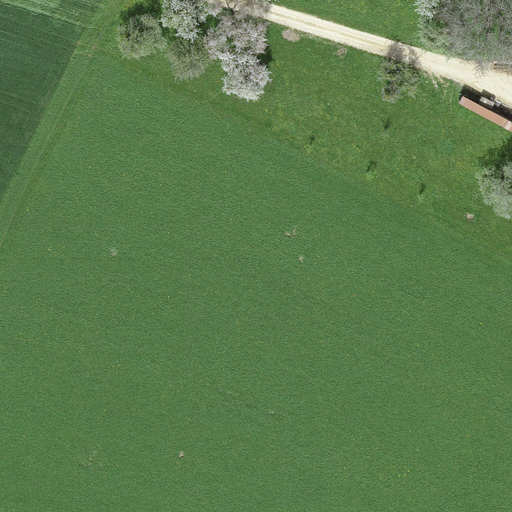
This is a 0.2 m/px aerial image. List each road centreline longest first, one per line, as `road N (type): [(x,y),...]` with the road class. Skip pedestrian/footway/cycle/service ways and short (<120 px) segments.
road 1 (track): [(511,103),(433,66),(233,0)]
road 2 (track): [(91,0),(0,141)]
